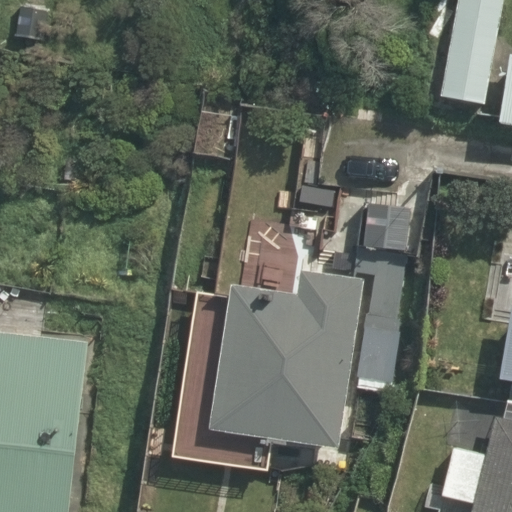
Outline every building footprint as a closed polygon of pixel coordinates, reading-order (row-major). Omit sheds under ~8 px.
[(487,107),(499,0),(442,0),(431,100),(487,107)] [(511,58),(506,58),(500,133),(511,133),(511,58)] [(344,466),(363,284),(298,277),(295,302),(190,291),(171,472),(271,482),(273,459),(344,466)] [(511,305),(504,304),(495,386),(511,387),(511,305)] [(0,511),(66,511),(82,332),(0,324),(0,511)] [(511,511),(511,403),(503,402),(499,431),(491,429),(487,458),(450,452),(442,502),(479,508),(478,511),(511,511)]
